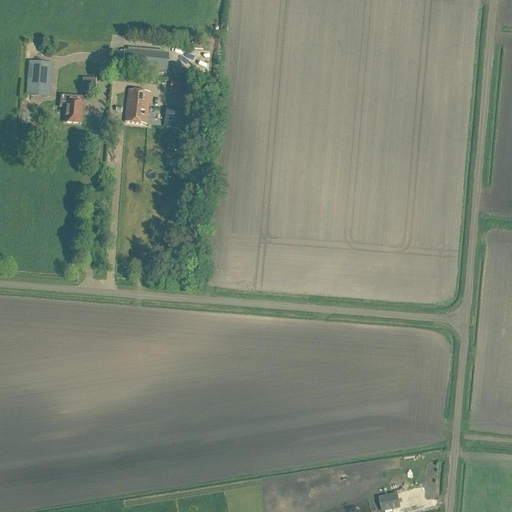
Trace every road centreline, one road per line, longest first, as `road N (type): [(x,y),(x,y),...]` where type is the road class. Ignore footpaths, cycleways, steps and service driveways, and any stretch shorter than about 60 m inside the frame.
road 1 (unclassified): [(464,320),(0,284)]
road 2 (unclassified): [(464,320),(493,0)]
road 3 (unclassified): [(450,511),(464,320)]
